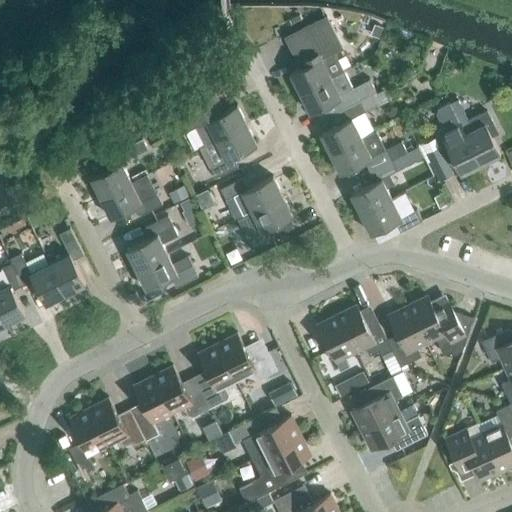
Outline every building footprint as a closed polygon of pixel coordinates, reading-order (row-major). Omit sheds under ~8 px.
[(327,16),(286,36),(301,66),(290,72),(300,91),(331,76),(344,69),(335,50),(342,47),(327,16)] [(376,91),(370,78),(353,87),(344,69),(331,76),(300,91),(310,111),(335,99),(340,109),(376,91)] [(352,117),(368,109),(389,99),(383,88),(376,91),(340,109),(345,120),(321,132),(330,152),(362,136),(352,117)] [(212,93),(175,111),(184,130),(196,124),(206,143),(216,138),(247,123),(237,103),(221,111),(212,93)] [(469,119),(458,98),(451,102),(481,163),(501,153),(491,133),(497,130),(487,110),(469,119)] [(481,163),(451,102),(439,107),(437,113),(440,119),(446,121),(450,128),(441,132),(462,173),(481,163)] [(226,158),(210,166),(216,177),(238,165),(233,155),(257,142),(247,123),(216,138),(226,158)] [(402,140),(387,148),(386,148),(376,129),(362,137),(362,136),(330,152),(340,171),(365,159),(370,170),(392,159),(393,159),(407,152),(402,140)] [(91,177),(101,196),(132,180),(122,161),(149,148),(143,137),(110,154),(115,164),(91,177)] [(439,147),(434,138),(422,144),(426,153),(439,147)] [(439,147),(426,153),(440,180),(454,173),(441,146),(439,147)] [(394,182),(390,174),(398,169),(393,159),(392,159),(370,170),(375,180),(351,193),(361,212),(392,197),(387,186),(394,182)] [(132,180),(101,196),(111,216),(135,204),(140,214),(163,203),(157,192),(147,172),(132,180)] [(244,176),(221,187),(227,198),(234,195),(244,214),(252,210),(283,194),(273,174),(249,187),(244,176)] [(184,184),(169,192),(174,202),(189,194),(184,184)] [(207,187),(195,194),(203,208),(215,202),(207,187)] [(448,203),(442,192),(434,197),(439,207),(448,203)] [(262,229),(246,237),(252,248),(274,237),(269,226),(293,214),(283,194),(252,210),(262,229)] [(402,216),(392,197),(361,212),(371,232),(395,220),(400,230),(423,219),(417,208),(402,216)] [(197,211),(191,200),(178,206),(184,218),(197,211)] [(178,234),(174,225),(168,214),(146,225),(151,236),(127,248),(137,268),(168,252),(163,242),(178,234)] [(73,259),(84,253),(70,227),(59,232),(69,252),(50,262),(66,293),(85,283),(73,259)] [(66,293),(50,262),(31,271),(21,251),(10,257),(12,261),(23,284),(34,278),(46,303),(66,293)] [(168,252),(137,268),(146,287),(171,275),(176,286),(199,275),(193,264),(189,255),(173,262),(168,252)] [(25,313),(13,289),(23,284),(12,261),(1,267),(2,268),(0,268),(0,312),(6,323),(25,313)] [(428,294),(408,304),(426,340),(436,336),(441,345),(451,340),(465,344),(473,316),(455,310),(440,317),(428,294)] [(357,303),(337,313),(356,349),(365,345),(370,355),(380,350),(382,354),(392,349),(393,349),(387,338),(377,316),(366,322),(357,303)] [(426,340),(408,304),(388,314),(398,333),(387,338),(393,349),(392,349),(401,365),(422,355),(417,345),(426,340)] [(356,349),(337,313),(317,323),(340,369),(349,365),(344,355),(356,349)] [(502,356),(506,366),(511,363),(511,332),(510,327),(482,340),(492,361),(502,356)] [(266,345),(249,354),(238,331),(218,341),(236,377),(246,371),(248,375),(259,378),(278,369),(266,345)] [(236,377),(218,341),(198,351),(206,369),(194,375),(210,407),(228,398),(230,393),(224,382),(236,377)] [(511,363),(506,366),(511,377),(502,382),(511,402),(511,400),(511,363)] [(210,407),(194,375),(182,381),(173,364),(153,374),(171,409),(183,403),(188,414),(193,415),(210,407)] [(354,390),(370,382),(364,369),(348,377),(354,390)] [(171,409),(153,374),(133,384),(142,401),(131,407),(147,439),(159,433),(152,419),(171,409)] [(398,409),(393,398),(407,392),(403,383),(398,385),(393,374),(366,388),(371,398),(352,408),(362,427),(398,409)] [(291,381),(279,386),(286,400),(298,395),(291,381)] [(147,439),(131,407),(118,413),(109,396),(89,406),(108,444),(119,438),(123,445),(132,441),(134,445),(147,439)] [(503,422),(483,432),(499,469),(511,462),(511,442),(511,440),(511,439),(511,414),(508,405),(497,411),(503,422)] [(108,444),(89,406),(69,416),(82,441),(70,447),(82,472),(95,466),(88,453),(108,444)] [(451,406),(447,417),(455,419),(459,409),(451,406)] [(404,421),(398,409),(362,427),(372,447),(391,438),(396,449),(428,433),(418,413),(404,421)] [(301,433),(291,413),(269,424),(263,412),(229,430),(235,441),(243,437),(253,458),(301,433)] [(499,469),(483,432),(482,432),(478,422),(446,436),(459,464),(470,459),(479,478),(499,469)] [(229,430),(215,437),(222,451),(236,444),(235,441),(229,430)] [(312,453),(301,433),(253,458),(261,475),(239,486),(247,501),(254,498),(287,481),(281,469),(312,453)] [(203,452),(187,460),(198,481),(214,473),(203,452)] [(171,480),(175,477),(187,472),(180,457),(164,465),(171,480)] [(175,479),(180,489),(192,483),(187,473),(175,479)] [(103,508),(94,511),(144,511),(148,510),(137,489),(129,493),(124,482),(97,496),(103,508)] [(213,482),(199,489),(208,508),(222,502),(213,482)] [(340,511),(331,492),(309,503),(300,485),(274,498),(280,511),(340,511)] [(261,511),(254,498),(247,501),(238,506),(241,511),(261,511)]
